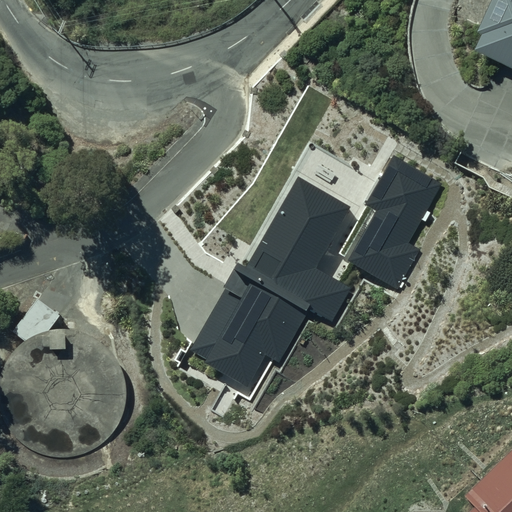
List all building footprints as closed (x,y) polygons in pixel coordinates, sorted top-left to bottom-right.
[(511,0),(487,0),(476,26),(481,28),(473,45),(511,65),(511,0)] [(443,181),(391,156),(341,257),(394,283),(443,181)] [(350,202),(295,172),(194,357),(245,384),(262,352),(280,362),(307,313),(333,327),(355,286),(316,265),(350,202)] [(37,296),(12,329),(23,339),(24,338),(25,337),(26,337),(26,336),(27,336),(28,335),(29,335),(29,334),(30,334),(31,334),(31,333),(32,333),(33,332),(34,332),(35,331),(36,331),(37,330),(38,330),(39,329),(40,329),(41,329),(42,328),(43,328),(44,327),(45,327),(46,327),(47,327),(47,326),(48,326),(49,326),(50,326),(51,325),(60,313),(37,296)] [(90,331),(67,326),(46,329),(26,338),(10,353),(0,371),(0,416),(9,434),(24,449),(44,459),(67,462),(89,457),(109,445),(123,427),(131,406),(131,383),(124,361),(109,343),(90,331)] [(468,506),(461,511),(511,511),(511,442),(456,493),(468,506)]
